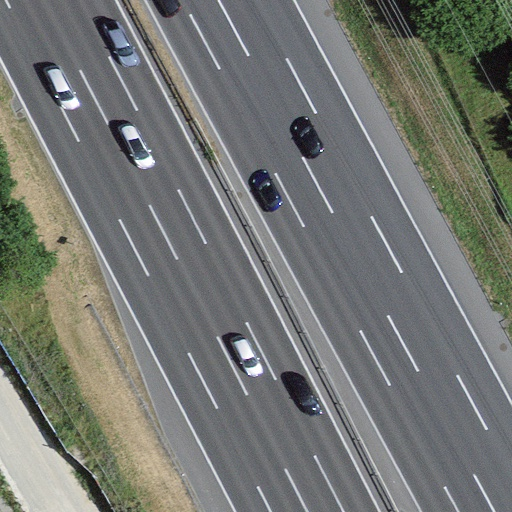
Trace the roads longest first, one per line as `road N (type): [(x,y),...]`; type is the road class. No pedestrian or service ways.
road 1 (motorway): [(495,511),(219,0)]
road 2 (motorway): [(42,0),(308,511)]
